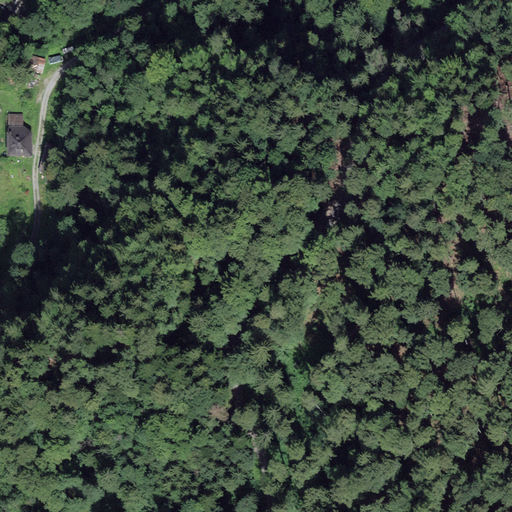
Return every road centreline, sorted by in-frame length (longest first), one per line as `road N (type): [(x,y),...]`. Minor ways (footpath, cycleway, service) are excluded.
road 1 (track): [(481,0),(386,72),(357,125),(324,238),(244,318),(234,357),(242,421),(262,459),(266,511)]
road 2 (track): [(0,283),(36,230),(39,139),(53,78),(166,0)]
